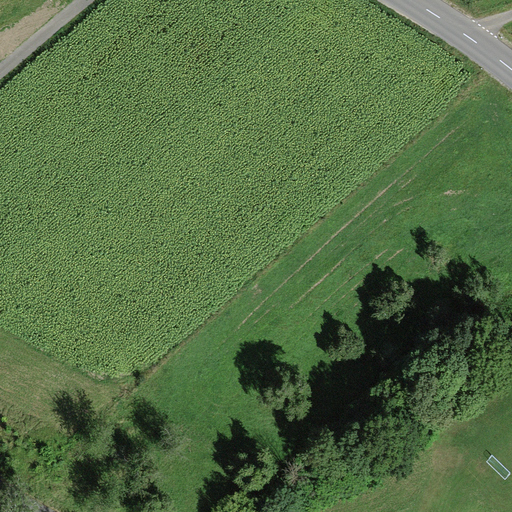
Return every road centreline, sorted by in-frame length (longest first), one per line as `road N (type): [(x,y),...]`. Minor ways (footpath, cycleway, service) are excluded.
road 1 (residential): [(82,0),(0,69),(0,486),(43,511)]
road 2 (tertiary): [(409,0),(511,71)]
